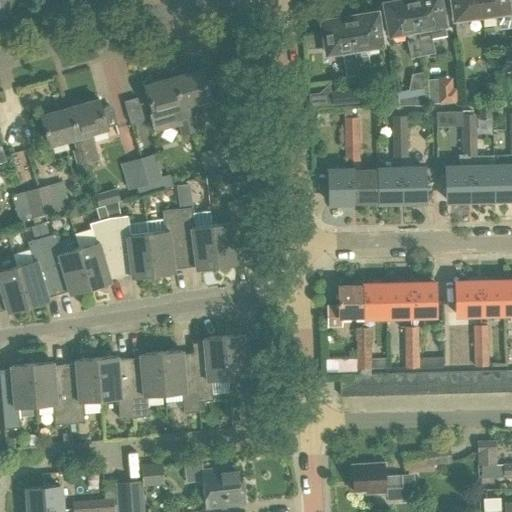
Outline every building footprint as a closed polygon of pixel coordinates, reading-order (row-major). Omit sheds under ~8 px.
[(0,0),(0,13),(3,14),(5,11),(8,12),(10,0),(0,0)] [(387,0),(387,2),(383,3),(390,35),(406,32),(408,40),(411,57),(421,55),(423,55),(411,0),(387,0)] [(411,0),(423,55),(434,52),(432,39),(446,36),(444,24),(438,0),(411,0)] [(482,15),(479,0),(451,0),(452,6),(450,6),(452,19),(454,19),(456,34),(469,33),(467,17),(482,15)] [(479,0),(482,15),(496,13),(499,28),(511,27),(509,10),(511,10),(509,0),(479,0)] [(361,14),(349,16),(355,49),(357,58),(360,74),(370,72),(367,55),(366,46),(382,44),(377,11),(374,11),(371,9),(363,10),(361,14)] [(324,20),(321,21),(323,32),(325,45),(326,53),(341,51),(343,59),(346,76),(360,74),(357,58),(355,49),(349,16),(336,18),(333,15),(326,17),(324,20)] [(511,70),(511,39),(507,52),(502,66),(500,71),(511,70)] [(488,66),(502,66),(507,52),(487,53),(488,66)] [(191,115),(189,104),(211,97),(203,68),(175,77),(183,106),(191,132),(199,130),(195,115),(191,115)] [(191,132),(183,106),(175,77),(146,85),(154,114),(170,109),(174,122),(176,121),(181,135),(191,132)] [(438,104),(449,104),(448,77),(437,77),(438,104)] [(449,104),(458,103),(457,87),(453,87),(453,77),(448,77),(449,104)] [(462,83),(464,100),(476,98),(474,81),(462,83)] [(399,106),(425,105),(424,87),(396,92),(399,106)] [(357,88),(330,91),(331,106),(359,103),(357,88)] [(71,107),(87,162),(100,159),(92,131),(105,127),(117,125),(112,105),(101,108),(99,99),(71,107)] [(479,119),(492,119),(491,103),(478,103),(479,119)] [(77,165),(87,162),(71,107),(41,115),(49,144),(72,137),(75,149),(72,150),(77,165)] [(461,114),(461,155),(469,155),(468,114),(461,114)] [(476,114),(468,114),(469,155),(477,155),(476,114)] [(393,157),(400,157),(399,116),(392,116),(393,157)] [(400,157),(408,157),(407,132),(406,116),(399,116),(400,157)] [(344,158),(352,158),(351,117),(344,117),(344,158)] [(352,158),(359,158),(358,117),(351,117),(352,158)] [(203,167),(229,160),(225,145),(198,154),(203,167)] [(142,157),(150,182),(152,192),(172,186),(170,175),(162,177),(154,153),(142,157)] [(495,198),(511,198),(511,155),(494,156),(494,166),(495,198)] [(470,157),(470,167),(471,199),(495,198),(494,166),(494,156),(470,157)] [(152,192),(150,182),(142,157),(120,163),(128,190),(136,188),(139,196),(152,192)] [(238,181),(250,178),(247,167),(236,170),(238,181)] [(446,200),(471,199),(470,167),(445,168),(446,200)] [(401,201),(426,200),(425,168),(401,169),(401,201)] [(353,202),(377,201),(377,169),(353,170),(353,202)] [(377,201),(401,201),(401,169),(377,169),(377,201)] [(329,203),(353,202),(353,170),(328,170),(329,203)] [(47,214),(50,213),(70,207),(63,180),(52,184),(39,187),(47,214)] [(39,187),(24,191),(31,216),(32,218),(47,214),(39,187)] [(98,207),(120,200),(116,188),(95,194),(98,207)] [(212,224),(218,267),(239,264),(238,260),(250,259),(242,200),(226,202),(228,222),(212,224)] [(118,202),(106,205),(108,217),(120,215),(118,202)] [(95,208),(98,219),(106,217),(103,206),(95,208)] [(218,267),(212,224),(194,226),(192,206),(178,208),(185,267),(196,266),(196,270),(218,267)] [(174,268),(185,267),(178,208),(162,210),(165,230),(148,232),(154,275),(175,272),(174,268)] [(128,215),(109,217),(121,276),(131,275),(132,278),(154,275),(148,232),(130,234),(128,215)] [(90,227),(74,232),(79,247),(91,288),(111,282),(110,279),(120,276),(121,276),(109,217),(108,217),(89,222),(90,227)] [(46,222),(38,224),(42,237),(50,234),(49,234),(46,222)] [(38,224),(31,226),(34,238),(35,239),(42,237),(38,224)] [(50,234),(42,237),(58,294),(69,291),(70,294),(75,293),(91,288),(79,247),(62,252),(57,232),(50,234)] [(33,260),(16,265),(29,307),(49,301),(48,297),(58,294),(42,237),(35,239),(27,241),(28,246),(33,260)] [(0,310),(6,309),(7,313),(29,307),(16,265),(0,269),(0,310)] [(481,313),(504,313),(503,281),(479,282),(481,313)] [(511,281),(503,281),(504,313),(504,324),(511,324),(511,281)] [(455,314),(481,313),(479,282),(454,282),(455,314)] [(410,284),(410,315),(435,314),(434,283),(410,284)] [(363,316),(387,315),(386,284),(362,285),(363,316)] [(387,315),(410,315),(410,284),(386,284),(387,315)] [(342,316),(363,316),(362,285),(338,285),(338,306),(327,306),(327,327),(342,326),(342,316)] [(473,326),(473,346),(488,346),(487,324),(473,325),(473,326)] [(404,326),(404,347),(419,347),(418,326),(404,326)] [(370,327),(356,327),(357,348),(371,348),(370,327)] [(225,336),(229,379),(245,377),(247,397),(263,396),(258,337),(246,337),(246,334),(225,336)] [(211,380),(229,379),(225,336),(203,338),(204,342),(192,343),(192,352),(194,352),(198,401),(213,400),(211,380)] [(473,346),(474,366),(489,366),(488,346),(473,346)] [(404,347),(404,368),(419,367),(419,347),(404,347)] [(371,348),(357,348),(357,369),(371,368),(371,348)] [(194,352),(192,352),(183,353),(182,349),(161,351),(165,395),(182,393),(184,412),(199,411),(198,401),(194,352)] [(147,396),(165,395),(161,351),(139,353),(140,357),(129,358),(134,417),(149,416),(147,396)] [(134,417),(129,358),(118,359),(118,355),(97,357),(100,400),(117,399),(119,418),(134,417)] [(83,402),(100,400),(97,357),(75,359),(75,363),(65,364),(70,423),(71,432),(77,431),(76,422),(85,422),(83,402)] [(325,372),(337,372),(337,359),(325,359),(325,372)] [(429,360),(429,369),(452,369),(452,359),(429,360)] [(70,423),(65,364),(53,365),(53,361),(32,363),(36,406),(53,404),(55,424),(70,423)] [(18,408),(36,406),(32,363),(10,365),(10,369),(0,369),(0,380),(4,429),(20,427),(18,408)] [(503,392),(511,391),(511,369),(503,370),(503,392)] [(460,393),(471,392),(470,370),(459,371),(460,393)] [(471,392),(481,392),(481,370),(470,370),(471,392)] [(481,392),(492,392),(492,370),(481,370),(481,392)] [(492,392),(503,392),(503,370),(492,370),(492,392)] [(427,394),(438,393),(437,371),(426,372),(427,394)] [(438,393),(449,393),(448,371),(437,371),(438,393)] [(449,393),(460,393),(459,371),(448,371),(449,393)] [(384,395),(394,394),(394,372),(383,373),(384,395)] [(394,394),(405,394),(405,372),(394,372),(394,394)] [(405,394),(416,394),(416,372),(405,372),(405,394)] [(416,394),(427,394),(426,372),(416,372),(416,394)] [(351,395),(362,395),(361,373),(350,374),(351,395)] [(362,395),(373,395),(372,373),(361,373),(362,395)] [(373,395),(384,395),(383,373),(372,373),(373,395)] [(340,396),(351,395),(350,374),(339,374),(340,396)] [(63,443),(72,442),(71,432),(62,433),(63,443)] [(6,449),(14,448),(13,437),(5,438),(6,449)] [(477,465),(497,465),(496,440),(477,440),(477,465)] [(452,463),(449,447),(424,450),(424,449),(401,452),(404,471),(427,468),(427,466),(452,463)] [(203,470),(202,460),(184,462),(185,482),(202,481),(205,508),(245,504),(241,466),(203,470)] [(162,462),(141,464),(143,485),(164,484),(162,462)] [(385,475),(385,463),(352,464),(353,468),(349,470),(349,477),(353,478),(354,490),(366,490),(366,492),(386,492),(386,488),(402,487),(402,474),(385,475)] [(511,463),(503,464),(503,465),(503,475),(511,474),(511,463)] [(118,511),(144,511),(142,480),(116,482),(117,498),(118,511)] [(30,511),(62,510),(60,485),(28,487),(30,511)] [(501,497),(484,498),(484,511),(499,510),(501,510),(501,503),(501,497)] [(118,511),(117,498),(92,500),(92,511),(118,511)] [(72,511),(92,511),(92,500),(72,501),(72,511)] [(511,511),(511,501),(504,502),(504,503),(501,503),(501,510),(499,510),(498,511),(511,511)]
